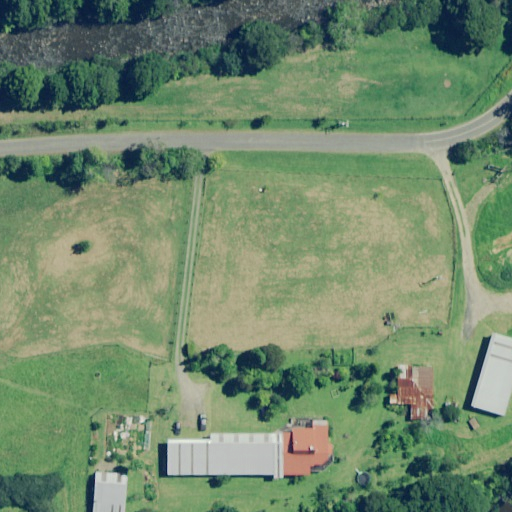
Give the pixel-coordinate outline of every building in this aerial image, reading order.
[(511,392),(511,340),(494,335),(472,407),(505,417),(511,392)] [(407,366),(394,366),(393,381),(400,382),(399,396),(391,395),(391,405),(412,406),(411,422),(427,423),(429,398),(434,399),(435,390),(417,389),(418,380),(406,379),(407,366)] [(215,390),(203,384),(198,394),(210,401),(215,390)] [(329,442),(329,417),(293,417),(293,436),(264,436),(211,435),(211,442),(169,442),(169,476),(273,476),(273,481),(285,481),(285,478),(311,478),(311,474),(335,474),(335,442),(329,442)] [(125,511),(128,476),(97,474),(94,511),(125,511)]
